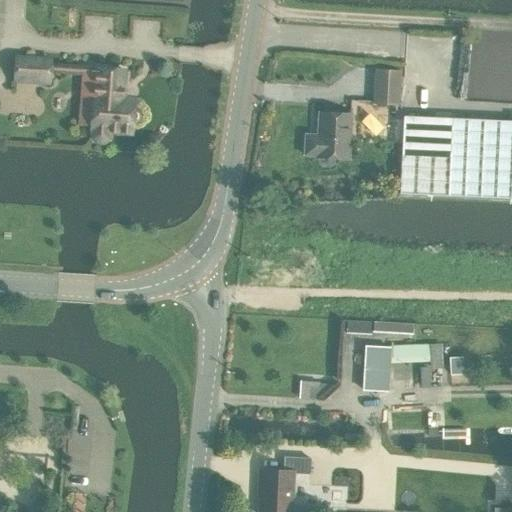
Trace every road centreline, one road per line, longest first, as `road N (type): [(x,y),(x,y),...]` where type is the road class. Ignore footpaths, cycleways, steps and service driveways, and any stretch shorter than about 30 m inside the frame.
road 1 (tertiary): [(194,269),(220,221),(255,0)]
road 2 (track): [(254,11),(511,21)]
road 3 (tertiary): [(193,511),(209,337),(194,269)]
road 4 (tertiary): [(194,269),(149,287),(0,285)]
